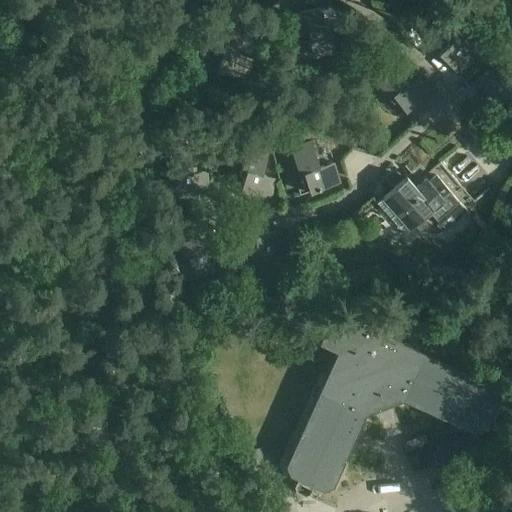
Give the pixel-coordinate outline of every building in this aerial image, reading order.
[(320,7),(300,11),(304,32),(308,31),(312,54),(324,51),(325,55),(334,54),(328,21),(323,22),(320,7)] [(476,17),(484,25),(493,17),(485,8),(476,17)] [(445,40),(448,43),(438,54),(452,69),(467,54),(465,51),(481,36),(466,20),(445,40)] [(210,55),(207,70),(237,76),(242,56),(238,55),(243,33),(221,28),(215,56),(210,55)] [(374,80),(392,103),(395,100),(405,111),(421,99),(408,82),(405,84),(391,66),(374,80)] [(495,106),(506,96),(509,99),(511,97),(511,66),(499,79),(496,76),(481,91),(495,106)] [(226,128),(223,143),(238,146),(241,131),(226,128)] [(339,183),(332,163),(329,164),(320,138),(290,148),(300,180),(304,178),(309,193),(339,183)] [(259,196),(265,176),(262,175),(268,153),(247,147),(239,174),(243,176),(239,190),(259,196)] [(198,194),(196,173),(192,173),(190,151),(168,152),(170,181),(175,181),(177,196),(198,194)] [(427,174),(431,179),(428,181),(426,178),(415,187),(406,177),(376,203),(405,235),(414,226),(420,232),(437,233),(443,228),(444,229),(475,202),(441,162),(427,174)] [(214,271),(207,251),(204,252),(197,230),(176,237),(185,264),(189,263),(193,277),(214,271)] [(254,233),(255,248),(250,248),(252,277),(274,276),(272,253),(276,253),(275,232),(254,233)] [(302,249),(288,249),(289,258),(303,257),(302,249)] [(327,264),(310,268),(313,280),(330,276),(327,264)] [(309,494),(312,486),(323,491),(333,487),(366,414),(403,400),(475,432),(486,428),(489,420),(496,423),(501,421),(505,413),(503,408),(496,405),(500,395),(496,385),(383,334),(391,316),(378,310),(324,331),(318,344),(336,352),(286,465),(290,476),(297,479),(294,487),(295,492),(304,496),(309,494)]
